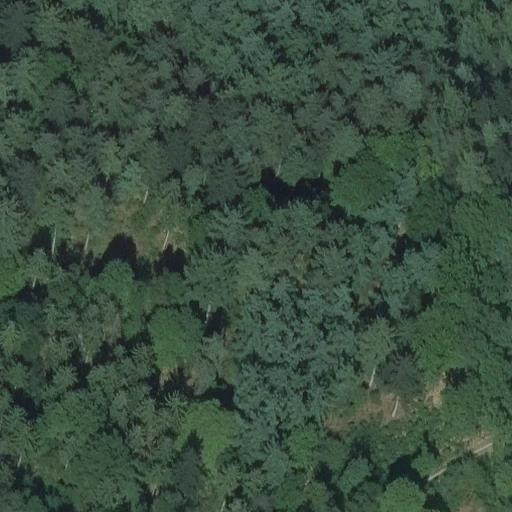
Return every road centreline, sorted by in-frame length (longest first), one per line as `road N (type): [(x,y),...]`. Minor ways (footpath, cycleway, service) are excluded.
road 1 (track): [(264,511),(84,314),(34,274),(0,289)]
road 2 (track): [(511,440),(384,511)]
